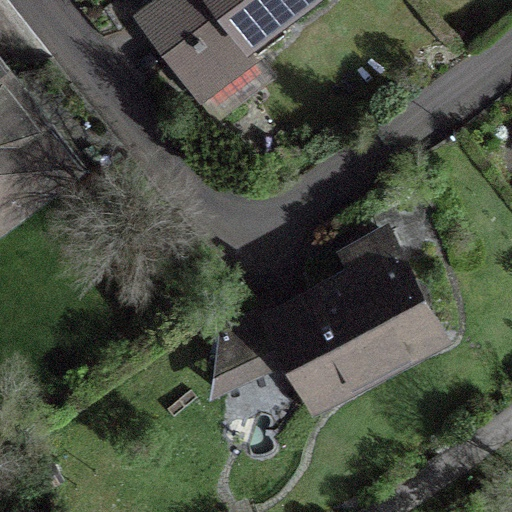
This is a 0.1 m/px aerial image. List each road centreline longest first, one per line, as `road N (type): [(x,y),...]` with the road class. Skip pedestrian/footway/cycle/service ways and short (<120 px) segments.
road 1 (residential): [(34,0),(189,195),(212,218),(237,226),(265,224),(300,207),(511,47)]
road 2 (residential): [(511,427),(394,511)]
